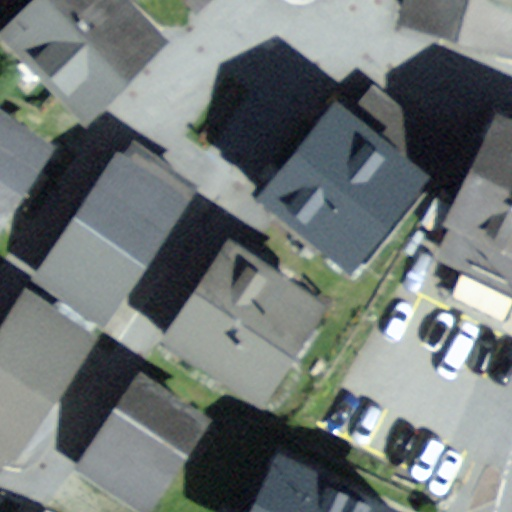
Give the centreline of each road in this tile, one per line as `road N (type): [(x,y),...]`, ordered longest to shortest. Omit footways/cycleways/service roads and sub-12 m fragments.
road 1 (residential): [(0,487),(38,491),(97,415),(266,179),(342,42)]
road 2 (residential): [(342,42),(222,40),(132,110),(0,298)]
road 3 (residential): [(511,89),(342,42)]
